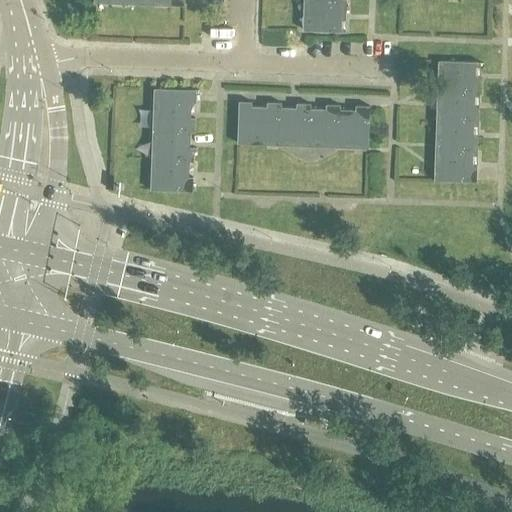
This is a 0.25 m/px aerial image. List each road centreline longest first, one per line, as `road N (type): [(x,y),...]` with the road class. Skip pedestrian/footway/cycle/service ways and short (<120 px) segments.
road 1 (primary): [(0,318),(511,453)]
road 2 (primary): [(511,395),(283,319),(11,252)]
road 3 (residential): [(245,64),(27,55)]
road 4 (tertiary): [(11,252),(31,161),(27,55)]
road 5 (residential): [(395,70),(245,64)]
